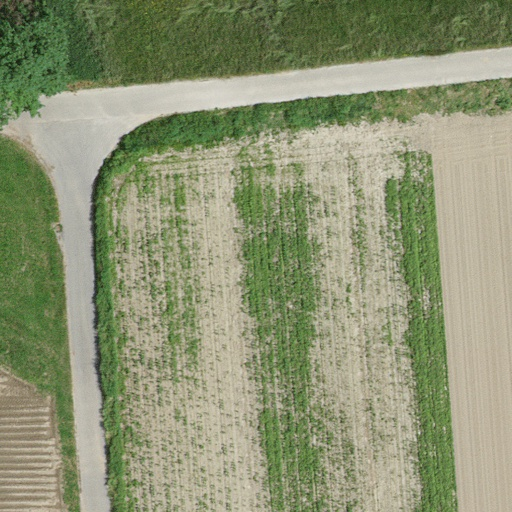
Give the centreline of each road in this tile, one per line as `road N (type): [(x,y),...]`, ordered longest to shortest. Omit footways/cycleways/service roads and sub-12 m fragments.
road 1 (track): [(66,112),(155,112),(511,71)]
road 2 (track): [(96,511),(66,112)]
